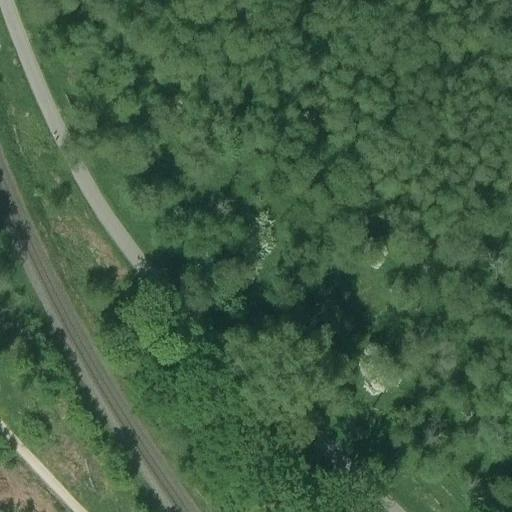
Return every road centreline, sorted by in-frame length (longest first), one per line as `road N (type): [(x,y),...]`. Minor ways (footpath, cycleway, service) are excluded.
road 1 (unclassified): [(10,0),(99,188),(174,310),(393,511)]
road 2 (unknown): [(0,372),(123,511)]
road 3 (track): [(0,402),(98,511)]
